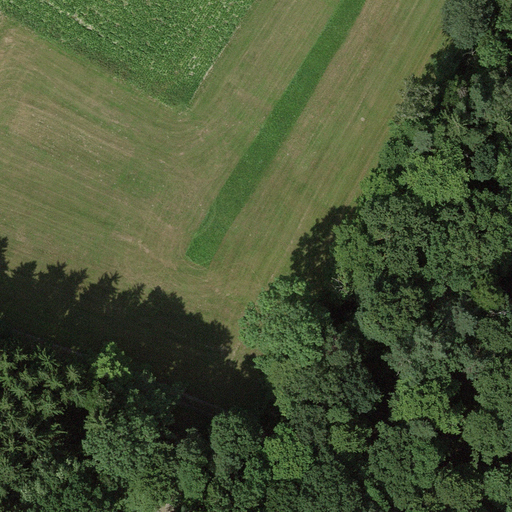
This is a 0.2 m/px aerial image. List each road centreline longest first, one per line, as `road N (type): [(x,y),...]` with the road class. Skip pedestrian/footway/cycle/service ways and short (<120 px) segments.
road 1 (track): [(250,435),(0,313)]
road 2 (track): [(250,435),(511,505)]
